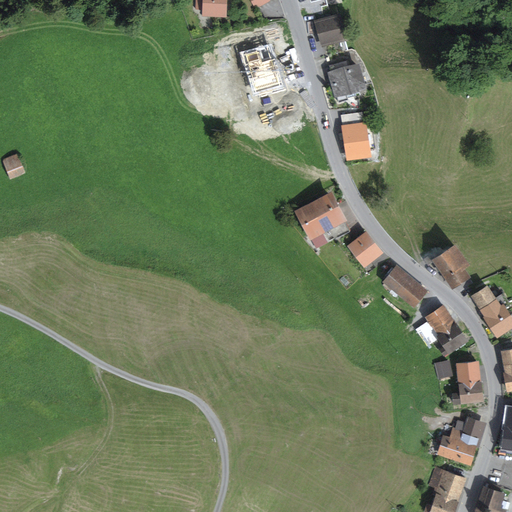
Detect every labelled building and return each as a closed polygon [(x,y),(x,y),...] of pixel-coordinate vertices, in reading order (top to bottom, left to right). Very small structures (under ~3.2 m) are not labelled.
[(227,0),(203,0),(203,17),(226,18),(227,0)] [(270,1),(269,0),(249,0),(255,10),(270,1)] [(343,15),(315,22),(320,44),(348,38),(343,15)] [(358,64),(328,73),(337,104),(349,100),(347,94),(366,89),(358,64)] [(344,112),(344,122),(367,120),(367,111),(344,112)] [(367,124),(343,128),(348,158),(372,155),(367,124)] [(23,155),(8,161),(16,179),(30,173),(23,155)] [(333,194),(292,214),(311,253),(324,247),(319,237),(347,223),(333,194)] [(367,234),(348,249),(364,269),(383,254),(367,234)] [(461,244),(434,260),(452,290),(472,278),(466,268),(473,264),(461,244)] [(432,293),(400,266),(387,281),(420,308),(432,293)] [(493,286),(472,298),(498,342),(511,333),(511,306),(507,310),(493,286)] [(446,306),(425,319),(447,354),(468,342),(446,306)] [(437,359),(439,376),(455,373),(452,357),(437,359)] [(485,361),(461,363),(465,403),(489,400),(485,361)] [(466,440),(449,436),(444,455),(478,464),(490,422),(472,417),(466,440)] [(457,511),(467,480),(439,471),(432,493),(439,495),(437,503),(431,501),(428,510),(434,511),(457,511)] [(504,494),(484,488),(475,511),(504,511),(505,511),(498,509),(504,494)]
